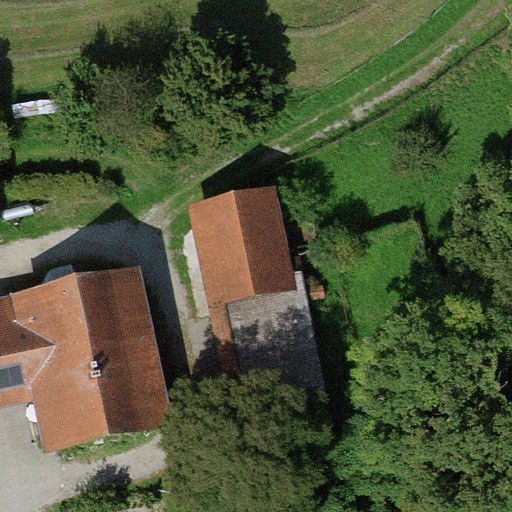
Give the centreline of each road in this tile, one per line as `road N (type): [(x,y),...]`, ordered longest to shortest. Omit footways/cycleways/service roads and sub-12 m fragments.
road 1 (track): [(53,511),(64,500),(225,468),(174,248),(0,282)]
road 2 (track): [(174,248),(184,191),(373,102),(508,0)]
